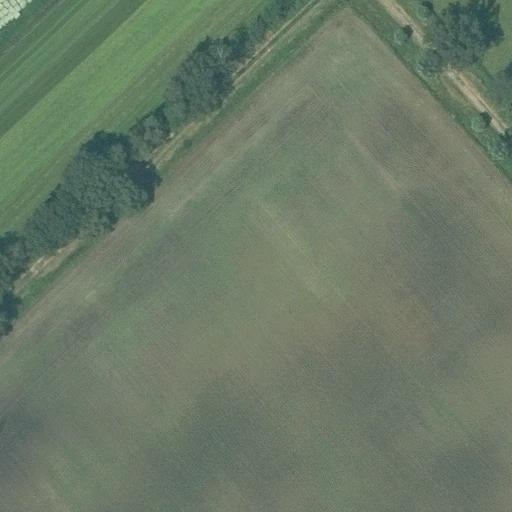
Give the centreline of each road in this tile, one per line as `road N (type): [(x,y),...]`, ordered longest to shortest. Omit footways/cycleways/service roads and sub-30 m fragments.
road 1 (track): [(319,0),(0,304)]
road 2 (track): [(389,0),(511,139)]
